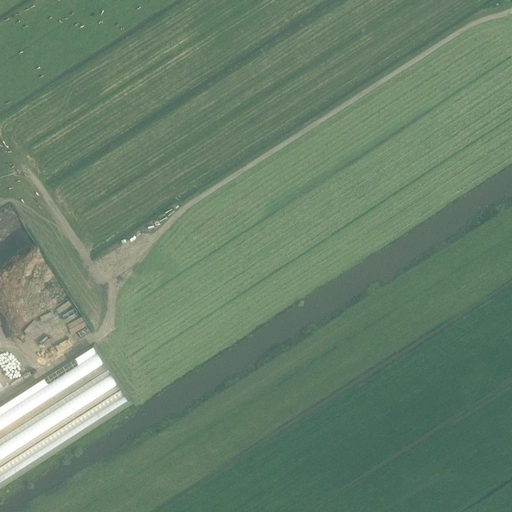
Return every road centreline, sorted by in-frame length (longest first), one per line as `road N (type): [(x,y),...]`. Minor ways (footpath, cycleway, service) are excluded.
road 1 (track): [(0,396),(111,326),(109,282),(186,206),(474,23),(511,11)]
road 2 (track): [(109,282),(30,173),(0,146)]
